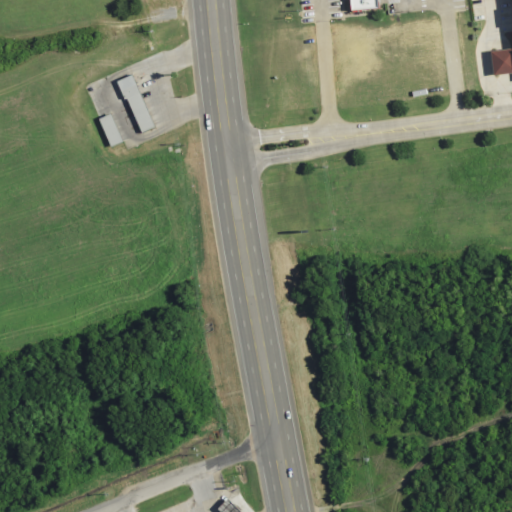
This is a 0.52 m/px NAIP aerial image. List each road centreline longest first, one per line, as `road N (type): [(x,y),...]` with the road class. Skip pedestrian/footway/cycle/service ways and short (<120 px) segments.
road 1 (primary): [(288,511),(228,183),(209,0)]
road 2 (track): [(307,511),(376,498),(472,426),(511,421)]
road 3 (residential): [(511,114),(322,138)]
road 4 (residential): [(96,511),(236,453)]
